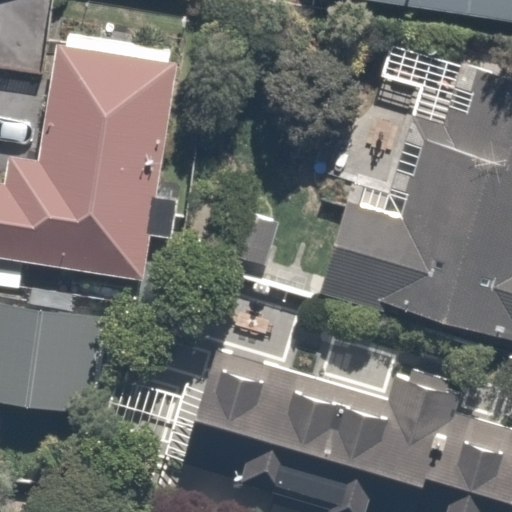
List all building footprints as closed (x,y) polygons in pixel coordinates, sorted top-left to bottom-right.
[(511,0),(318,0),(318,4),(511,22),(511,0)] [(0,289),(29,294),(34,265),(152,283),(186,56),(70,39),(52,158),(14,153),(9,188),(0,187),(0,289)] [(511,85),(398,47),(385,84),(432,99),(393,216),(349,202),(324,278),(511,341),(511,85)] [(29,294),(0,289),(0,409),(99,424),(116,306),(29,294)] [(400,405),(221,357),(191,469),(341,510),(340,511),(435,511),(440,511),(511,511),(511,425),(465,413),(473,386),(410,369),(400,405)]
